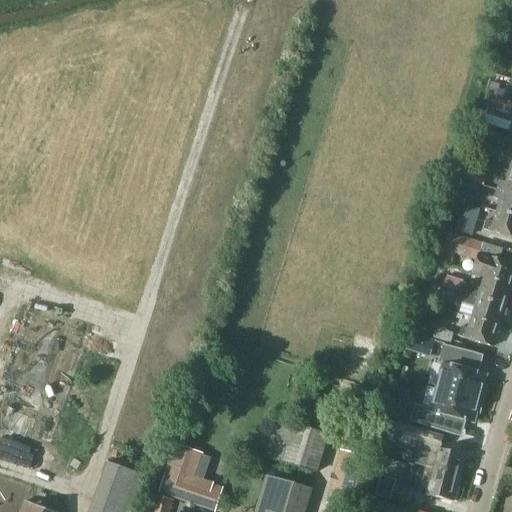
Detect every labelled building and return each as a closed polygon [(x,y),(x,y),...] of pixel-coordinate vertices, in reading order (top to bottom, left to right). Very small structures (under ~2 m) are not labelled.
[(491,83),(488,93),(497,96),(500,85),(491,83)] [(500,122),(496,133),(508,136),(511,126),(500,122)] [(491,132),(487,142),(505,148),(508,137),(496,134),(491,132)] [(488,176),(467,170),(464,179),(465,180),(481,184),(485,186),(488,176)] [(506,183),(500,182),(498,190),(511,194),(511,172),(509,171),(506,183)] [(465,180),(462,190),(477,195),(481,184),(465,180)] [(495,199),(500,201),(497,211),(511,216),(511,194),(498,190),(495,199)] [(466,206),(463,218),(478,222),(481,209),(466,206)] [(494,222),(488,220),(485,230),(511,238),(511,216),(497,211),(494,222)] [(443,253),(444,253),(441,263),(451,266),(455,254),(479,261),(475,272),(511,283),(511,264),(500,261),(503,250),(484,245),(484,244),(460,236),(460,237),(449,233),(444,250),(443,253)] [(481,289),(465,284),(462,293),(506,307),(511,288),(511,283),(475,272),(474,276),(484,279),(481,289)] [(448,277),(445,288),(461,293),(464,282),(448,277)] [(459,302),(465,304),(461,314),(471,318),(500,327),(506,307),(462,293),(459,302)] [(462,326),(459,336),(494,347),(500,327),(471,318),(468,328),(462,326)] [(451,344),(454,334),(436,329),(433,339),(451,344)] [(488,376),(471,371),(476,354),(444,345),(438,365),(442,366),(440,374),(436,388),(483,400),(487,387),(485,387),(485,386),(488,376)] [(480,414),(483,400),(436,388),(435,393),(431,409),(416,405),(411,423),(453,436),(457,420),(475,425),(478,414),(480,414)] [(394,395),(389,415),(403,419),(408,398),(394,395)] [(297,426),(276,420),(264,458),(319,474),(329,435),(334,420),(301,410),(297,426)] [(420,448),(416,464),(426,467),(462,476),(467,457),(442,451),(445,438),(396,423),(392,435),(411,441),(411,442),(424,446),(424,449),(420,448)] [(190,479),(198,456),(176,448),(160,493),(213,511),(214,511),(223,490),(190,479)] [(358,511),(371,458),(342,450),(329,503),(358,511)] [(380,475),(382,476),(376,496),(409,506),(413,490),(402,487),(403,483),(402,483),(407,465),(385,459),(380,475)] [(109,463),(90,511),(135,511),(148,477),(109,463)] [(420,490),(427,491),(426,495),(455,502),(462,476),(426,467),(416,464),(415,465),(426,468),(420,490)] [(262,503),(259,502),(256,511),(306,511),(313,491),(278,480),(277,482),(269,479),(262,503)] [(157,497),(152,511),(172,511),(175,502),(157,497)] [(374,499),(369,511),(415,511),(416,510),(409,508),(408,510),(382,502),(374,499)] [(54,511),(25,501),(21,511),(54,511)]
